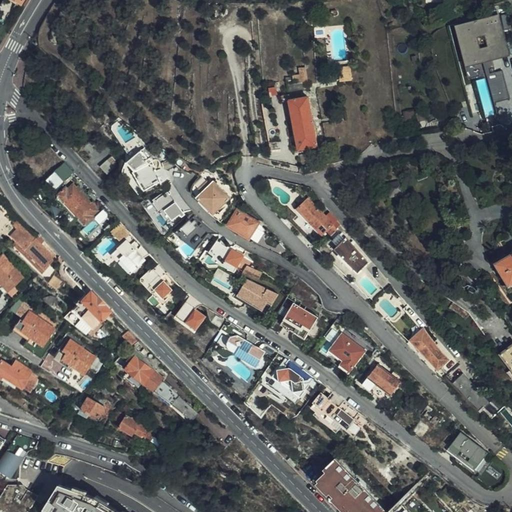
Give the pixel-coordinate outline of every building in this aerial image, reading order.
[(236,19),(237,6),(225,5),(224,18),(236,19)] [(507,52),(498,17),(463,26),(473,64),(484,61),(483,59),(507,52)] [(487,74),(484,61),(473,64),(463,26),(457,28),(470,79),(487,74)] [(353,77),(352,69),(341,70),(342,78),(353,77)] [(502,71),(487,74),(495,102),(509,98),(502,71)] [(308,99),(292,101),(290,102),(298,151),(316,148),(308,99)] [(152,188),(161,181),(154,161),(151,158),(149,159),(142,151),(128,164),(136,172),(142,179),(146,176),(152,188)] [(117,166),(110,158),(107,162),(113,169),(117,166)] [(56,188),(75,172),(66,162),(47,179),(56,188)] [(108,174),(113,169),(107,162),(102,167),(108,174)] [(146,192),(152,188),(146,176),(142,179),(136,172),(132,174),(146,192)] [(199,188),(203,192),(210,184),(206,180),(199,188)] [(210,184),(203,192),(197,198),(214,214),(219,209),(230,196),(213,181),(210,184)] [(97,213),(74,187),(70,182),(63,189),(60,186),(50,195),(80,230),(93,219),(91,218),(97,213)] [(183,214),(169,192),(164,195),(153,203),(161,215),(164,213),(166,211),(173,221),(183,214)] [(335,223),(311,199),(306,203),(304,201),(295,209),(301,216),(292,224),(312,245),(335,223)] [(239,210),(231,223),(229,227),(234,230),(235,227),(247,234),(245,236),(250,239),(260,222),(239,210)] [(209,234),(196,220),(195,222),(193,223),(191,221),(188,223),(176,234),(176,235),(172,239),(180,248),(187,241),(198,249),(209,234)] [(11,222),(6,226),(9,230),(4,235),(3,241),(36,272),(44,265),(43,262),(48,258),(31,238),(27,239),(11,222)] [(234,230),(245,236),(247,234),(235,227),(234,230)] [(364,269),(369,265),(343,234),(333,244),(337,248),(333,251),(358,275),(364,269)] [(245,257),(227,247),(217,240),(209,253),(222,261),(220,265),(229,270),(231,267),(237,271),(245,257)] [(146,260),(127,241),(115,253),(133,273),(146,260)] [(23,277),(1,253),(0,253),(0,282),(8,292),(23,277)] [(511,254),(496,264),(509,287),(510,286),(511,289),(511,254)] [(377,285),(385,278),(372,263),(369,265),(364,269),(377,285)] [(174,290),(154,270),(149,270),(141,278),(142,282),(153,294),(156,294),(157,292),(164,300),(169,295),(174,290)] [(377,285),(384,294),(391,286),(385,278),(377,285)] [(243,289),(240,290),(242,298),(251,297),(252,303),(265,310),(269,302),(273,304),(279,294),(268,289),(266,293),(257,289),(259,285),(248,281),(243,289)] [(243,289),(240,287),(234,297),(268,314),(273,304),(269,302),(265,310),(252,303),(251,297),(242,298),(240,290),(243,289)] [(65,318),(80,331),(105,308),(85,288),(60,315),(65,318)] [(156,294),(153,294),(153,295),(164,306),(172,298),(169,295),(164,300),(157,292),(156,294)] [(298,305),(286,298),(278,313),(285,317),(290,310),(293,312),(298,305)] [(0,316),(9,307),(0,300),(0,316)] [(30,309),(16,304),(10,310),(23,319),(29,311),(30,309)] [(187,304),(177,317),(196,332),(207,319),(187,304)] [(290,310),(285,317),(281,323),(289,328),(292,322),(309,332),(318,317),(298,305),(293,312),(290,310)] [(423,331),(426,328),(408,307),(403,311),(421,332),(423,331)] [(44,347),(48,340),(56,329),(29,311),(23,319),(16,328),(30,337),(44,347)] [(196,332),(177,317),(175,319),(194,334),(196,332)] [(289,328),(281,323),(280,325),(305,339),(309,332),(292,322),(289,328)] [(424,351),(433,343),(423,331),(421,332),(416,337),(418,339),(413,344),(420,352),(423,350),(424,351)] [(237,336),(230,337),(224,348),(256,367),(265,352),(237,336)] [(364,353),(340,336),(336,341),(332,347),(346,358),(339,367),(348,374),(364,353)] [(43,360),(54,344),(48,340),(44,347),(30,337),(24,347),(43,360)] [(83,373),(95,356),(67,337),(55,354),(83,373)] [(163,363),(142,341),(124,355),(123,356),(132,364),(129,369),(194,422),(201,414),(165,382),(166,381),(156,372),(163,363)] [(441,370),(447,377),(449,374),(455,369),(439,351),(437,353),(434,349),(434,348),(434,347),(434,346),(434,345),(433,343),(424,351),(432,358),(428,361),(438,372),(441,370)] [(511,344),(501,353),(511,367),(511,344)] [(346,358),(332,347),(325,356),(339,367),(346,358)] [(424,351),(422,353),(428,361),(432,358),(424,351)] [(293,387),(293,392),(300,397),(305,391),(311,383),(303,377),(300,375),(290,368),(283,362),(278,369),(272,376),(279,381),(284,380),(293,387)] [(23,370),(13,363),(10,369),(7,367),(0,363),(0,380),(3,382),(6,377),(18,385),(31,394),(37,385),(33,383),(35,380),(22,372),(23,370)] [(402,381),(393,374),(380,364),(364,385),(387,402),(399,386),(402,381)] [(458,367),(455,369),(449,374),(451,376),(448,379),(482,413),(491,405),(483,396),(481,398),(475,391),(477,390),(458,367)] [(394,372),(393,374),(402,381),(399,386),(405,391),(411,386),(404,379),(394,372)] [(15,390),(18,385),(6,377),(3,382),(15,390)] [(345,400),(332,391),(328,398),(340,407),(345,400)] [(328,398),(322,393),(311,408),(336,428),(339,424),(346,429),(355,418),(340,407),(328,398)] [(102,421),(108,407),(91,398),(84,411),(102,421)] [(360,412),(345,400),(340,407),(355,418),(360,412)] [(143,443),(145,441),(150,434),(141,427),(143,424),(139,421),(136,424),(131,420),(122,432),(135,441),(137,438),(143,443)] [(150,434),(145,441),(154,448),(161,439),(151,432),(150,434)] [(488,453),(462,433),(448,451),(475,471),(488,453)] [(251,456),(235,440),(229,447),(245,463),(251,456)] [(23,457),(5,452),(0,461),(0,466),(7,470),(3,477),(8,479),(19,479),(19,465),(23,457)] [(315,485),(340,511),(388,511),(336,458),(324,469),(328,473),(315,485)] [(59,485),(44,511),(120,511),(95,496),(59,485)] [(32,507),(38,496),(26,489),(17,486),(7,486),(0,500),(0,502),(19,511),(28,511),(31,506),(32,507)] [(19,511),(0,502),(0,508),(7,511),(19,511)]
